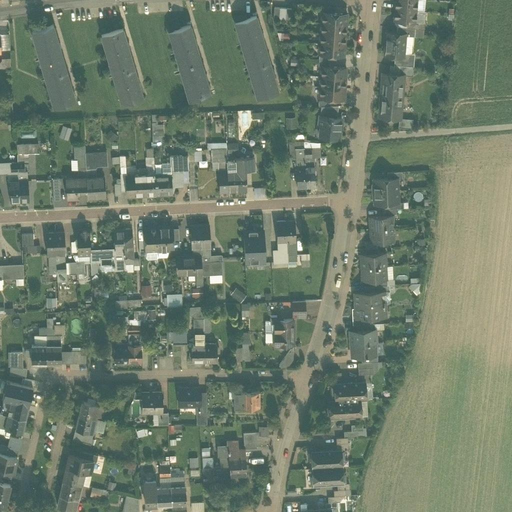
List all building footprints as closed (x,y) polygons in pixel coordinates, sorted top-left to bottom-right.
[(394,0),(394,8),(416,10),(416,0),(394,0)] [(424,11),(424,0),(416,0),(416,10),(424,11)] [(415,21),(416,10),(394,8),(393,20),(397,21),(406,21),(415,22),(415,21)] [(424,11),(416,10),(415,21),(424,22),(425,11),(424,11)] [(322,12),(321,22),(346,24),(346,14),(334,13),(322,12)] [(247,54),(249,61),(267,56),(255,16),(237,21),(239,28),(237,29),(239,38),(242,37),(244,46),(242,46),(244,55),(247,54)] [(321,22),(320,32),(345,34),(346,24),(321,22)] [(44,62),(46,71),(64,66),(52,25),(34,31),(37,40),(35,41),(41,62),(44,62)] [(179,57),(182,65),(200,60),(189,25),(169,31),(171,41),(174,40),(176,47),(174,48),(177,58),(179,57)] [(414,36),(415,28),(405,27),(397,27),(396,33),(404,33),(404,35),(413,36),(414,36)] [(112,61),(114,68),(132,63),(122,28),(101,34),(104,45),(107,44),(109,51),(106,52),(109,61),(112,61)] [(415,28),(414,36),(423,37),(423,29),(415,28)] [(320,32),(320,42),(344,44),(345,34),(320,32)] [(394,55),(403,56),(403,52),(404,35),(404,33),(396,33),(386,32),(384,54),(394,55)] [(0,36),(1,50),(3,50),(10,49),(9,34),(0,34),(0,36)] [(404,35),(403,52),(411,53),(413,36),(404,35)] [(343,55),(344,44),(320,42),(319,53),(330,54),(343,55)] [(394,64),(399,65),(412,66),(413,53),(411,53),(403,52),(403,56),(394,55),(394,64)] [(277,91),(267,56),(249,61),(246,62),(249,72),(252,71),(254,79),(251,79),(254,89),(257,89),(260,97),(277,91)] [(210,94),(200,60),(182,65),(179,66),(182,75),(184,75),(187,81),(184,82),(187,92),(189,92),(192,99),(210,94)] [(142,97),(132,63),(114,68),(111,69),(114,79),(117,78),(119,85),(116,86),(119,96),(122,95),(125,103),(142,97)] [(389,72),(398,73),(399,65),(394,64),(389,64),(389,72)] [(321,65),(321,76),(345,78),(346,67),(330,66),(321,65)] [(413,66),(412,66),(399,65),(398,73),(403,73),(412,74),(413,66)] [(75,101),(64,66),(46,71),(44,72),(47,82),(49,81),(51,88),(49,89),(52,98),(54,98),(57,106),(75,101)] [(382,71),(380,95),(401,96),(403,73),(398,73),(389,72),(382,71)] [(321,76),(320,86),(344,88),(345,78),(321,76)] [(343,98),(344,88),(320,86),(319,96),(343,98)] [(400,115),(401,96),(380,95),(379,116),(389,117),(390,114),(400,115)] [(330,106),(330,105),(321,106),(320,115),(337,117),(338,105),(330,106)] [(331,136),(339,138),(341,118),(337,117),(320,115),(319,124),(320,126),(319,136),(330,138),(331,136)] [(399,126),(412,127),(413,116),(400,115),(399,118),(399,126)] [(296,117),(285,118),(286,129),(296,128),(296,117)] [(157,124),(152,125),(152,135),(164,135),(163,124),(157,124)] [(72,129),(63,126),(59,138),(68,141),(72,129)] [(117,135),(111,129),(104,136),(111,142),(117,135)] [(164,135),(152,135),(152,144),(161,144),(161,137),(164,135)] [(78,149),(78,154),(85,154),(84,143),(73,143),(73,149),(78,149)] [(226,148),(227,156),(236,156),(235,144),(226,144),(226,148)] [(38,146),(26,147),(27,153),(17,154),(17,162),(24,162),(39,161),(38,146)] [(290,147),(290,159),(296,158),(305,158),(305,157),(304,148),(296,148),(296,147),(290,147)] [(320,147),(311,148),(311,157),(314,157),(320,157),(320,147)] [(212,161),(218,161),(227,160),(227,156),(226,148),(211,149),(212,161)] [(78,177),(77,178),(78,199),(87,199),(85,154),(78,154),(78,149),(73,149),(74,159),(78,159),(78,171),(78,177)] [(105,198),(104,185),(95,185),(95,177),(95,166),(97,165),(107,164),(106,152),(85,154),(87,199),(105,198)] [(162,163),(162,173),(182,172),(182,170),(188,170),(188,161),(188,155),(181,156),(170,156),(170,162),(162,163)] [(234,160),(227,160),(227,170),(228,192),(246,191),(246,178),(237,178),(237,170),(245,170),(254,170),(253,157),(234,158),(234,160)] [(305,158),(305,166),(314,165),(314,157),(311,157),(305,157),(305,158)] [(300,188),(306,188),(305,166),(305,158),(296,158),(297,166),(296,166),(297,188),(300,188)] [(227,170),(227,160),(218,161),(218,170),(227,170)] [(8,181),(9,181),(18,180),(17,162),(0,162),(0,172),(8,172),(8,181)] [(315,187),(314,165),(305,166),(306,188),(315,187)] [(228,192),(227,170),(218,170),(219,192),(228,192)] [(237,178),(246,178),(245,170),(237,170),(237,178)] [(183,182),(182,172),(162,173),(154,173),(154,174),(155,196),(172,195),(172,186),(183,186),(183,182)] [(128,197),(146,196),(145,174),(139,174),(135,175),(136,178),(127,178),(127,184),(127,191),(128,197)] [(147,174),(145,174),(146,196),(155,196),(154,174),(147,174)] [(104,176),(95,177),(95,185),(104,185),(104,176)] [(52,178),(53,201),(61,200),(60,178),(52,178)] [(67,200),(78,199),(77,178),(66,178),(67,200)] [(373,179),(374,191),(397,190),(397,179),(397,178),(387,179),(373,179)] [(19,202),(18,180),(9,181),(10,203),(19,202)] [(24,180),(18,180),(19,202),(28,202),(27,180),(24,180)] [(266,186),(254,187),(254,198),(266,197),(266,186)] [(398,202),(397,190),(374,191),(374,203),(389,202),(398,202)] [(369,216),(370,228),(393,227),(392,215),(383,215),(369,216)] [(287,262),(287,261),(285,220),(276,220),(277,243),(278,243),(279,250),(272,250),(273,262),(287,262)] [(295,220),(285,220),(287,261),(295,260),(295,242),(296,242),(295,220)] [(193,250),(193,256),(201,256),(200,224),(190,225),(191,247),(193,247),(193,250)] [(201,256),(202,264),(211,263),(211,261),(211,255),(209,224),(200,224),(201,256)] [(172,226),(157,227),(158,251),(169,250),(169,246),(173,246),(172,228),(172,226)] [(145,251),(158,251),(157,227),(144,228),(144,240),(145,251)] [(393,240),(393,227),(370,228),(370,241),(371,241),(376,241),(393,240)] [(114,229),(114,250),(115,252),(124,252),(123,228),(114,229)] [(132,228),(123,228),(124,252),(124,263),(133,263),(133,258),(132,228)] [(77,251),(77,255),(90,254),(89,230),(76,231),(77,241),(77,251)] [(265,262),(263,230),(243,231),(245,263),(256,262),(264,262),(265,262)] [(57,271),(56,263),(55,232),(46,233),(47,254),(50,254),(50,263),(50,272),(57,271)] [(64,232),(55,232),(56,263),(64,262),(63,253),(65,253),(64,232)] [(21,233),(22,245),(27,245),(34,244),(33,233),(21,233)] [(124,263),(124,252),(115,252),(114,250),(99,251),(99,260),(101,260),(101,264),(112,264),(112,265),(114,265),(114,269),(125,268),(124,263)] [(158,257),(158,251),(145,251),(145,254),(146,258),(147,259),(157,259),(158,257)] [(360,254),(361,267),(385,265),(385,252),(377,253),(365,254),(360,254)] [(301,254),(301,267),(310,266),(309,253),(301,254)] [(90,262),(90,254),(77,255),(73,255),(75,261),(84,261),(84,262),(90,262)] [(202,264),(201,256),(193,256),(178,257),(178,273),(195,273),(196,273),(196,274),(196,285),(203,285),(202,275),(202,264)] [(84,261),(75,261),(76,273),(85,272),(84,262),(84,261)] [(56,263),(57,271),(66,271),(65,262),(64,262),(56,263)] [(124,263),(125,268),(125,272),(133,271),(133,269),(133,263),(124,263)] [(211,266),(211,263),(202,264),(202,275),(209,275),(211,274),(211,266)] [(1,278),(10,278),(10,264),(1,265),(1,278)] [(23,264),(10,264),(10,278),(15,278),(23,277),(23,264)] [(223,274),(222,265),(211,266),(211,274),(221,274),(223,274)] [(386,279),(385,265),(361,267),(362,280),(372,279),(386,279)] [(387,284),(389,284),(394,284),(394,279),(393,279),(392,265),(385,265),(386,279),(387,284)] [(66,271),(57,271),(57,282),(66,281),(66,271)] [(211,274),(209,275),(209,284),(221,283),(221,274),(211,274)] [(171,283),(164,285),(165,292),(173,290),(171,283)] [(420,283),(410,283),(408,285),(416,295),(419,292),(420,283)] [(150,284),(141,285),(142,296),(151,295),(150,284)] [(246,296),(236,288),(230,295),(240,303),(246,296)] [(354,305),(381,304),(380,292),(380,291),(368,291),(354,292),(354,305)] [(204,297),(205,305),(216,305),(216,296),(204,297)] [(56,297),(46,297),(46,307),(56,307),(56,297)] [(127,307),(126,299),(115,300),(115,308),(127,307)] [(293,316),(305,316),(305,300),(293,301),(293,316)] [(383,304),(381,304),(354,305),(355,317),(355,318),(370,317),(383,316),(383,304)] [(192,318),(194,318),(203,318),(203,316),(203,305),(197,306),(197,310),(195,312),(192,312),(191,314),(191,316),(192,318)] [(155,319),(155,309),(147,309),(147,319),(155,319)] [(116,326),(127,325),(127,320),(127,316),(116,316),(116,324),(116,326)] [(194,318),(194,343),(204,343),(204,333),(203,318),(194,318)] [(274,320),(274,323),(274,332),(293,332),(294,332),(293,319),(283,319),(276,319),(276,320),(274,320)] [(272,332),(274,332),(274,323),(270,322),(270,320),(265,320),(265,332),(272,332)] [(54,334),(61,334),(65,334),(64,324),(53,324),(53,328),(54,328),(54,334)] [(108,333),(117,333),(116,326),(116,324),(108,325),(108,333)] [(351,343),(352,343),(375,342),(376,342),(375,329),(355,330),(350,330),(351,343)] [(172,344),(187,344),(186,331),(172,331),(172,341),(172,344)] [(127,332),(127,344),(140,343),(139,332),(127,332)] [(293,344),(293,332),(274,332),(274,344),(276,344),(293,344)] [(46,335),(46,345),(60,345),(61,345),(61,334),(54,334),(54,335),(46,335)] [(34,335),(34,345),(46,345),(46,335),(39,335),(34,335)] [(375,354),(375,342),(352,343),(352,348),(351,348),(351,356),(361,355),(375,354)] [(140,345),(140,343),(127,344),(128,362),(140,362),(140,345)] [(204,362),(204,343),(194,343),(192,343),(192,345),(191,345),(191,362),(204,362)] [(216,343),(204,343),(204,362),(217,362),(216,352),(216,347),(216,345),(216,343)] [(116,362),(128,362),(127,344),(116,344),(116,346),(115,346),(116,362)] [(46,363),(46,345),(34,345),(32,345),(32,363),(46,363)] [(60,350),(60,345),(46,345),(46,363),(61,363),(60,350)] [(279,367),(287,367),(293,359),(293,349),(290,349),(279,365),(279,367)] [(61,363),(72,362),(72,350),(60,350),(61,363)] [(72,362),(81,362),(81,354),(81,350),(72,350),(72,362)] [(10,363),(22,364),(22,351),(10,351),(10,364),(10,363)] [(369,367),(370,373),(373,373),(378,369),(377,361),(371,361),(372,367),(369,367)] [(9,374),(25,376),(26,368),(22,367),(10,366),(9,374)] [(22,378),(21,384),(33,386),(34,381),(22,378)] [(29,401),(33,386),(21,384),(6,380),(6,381),(3,392),(2,399),(3,399),(0,413),(7,414),(10,400),(28,404),(29,404),(23,402),(24,400),(29,401)] [(329,400),(330,417),(361,416),(360,399),(366,398),(365,381),(334,383),(335,400),(329,400)] [(179,387),(179,406),(199,405),(200,405),(200,391),(199,387),(179,387)] [(141,392),(142,413),(153,412),(159,412),(162,412),(162,391),(141,392)] [(234,406),(259,405),(259,391),(234,391),(234,406)] [(10,400),(7,414),(8,414),(25,418),(26,418),(29,404),(28,404),(10,400)] [(82,401),(79,414),(96,418),(99,405),(88,402),(82,401)] [(213,416),(213,421),(225,421),(224,412),(216,412),(216,416),(213,416)] [(22,432),(25,418),(8,414),(4,428),(22,432)] [(94,430),(96,418),(79,414),(75,428),(93,432),(94,430)] [(106,421),(96,418),(94,430),(103,432),(106,421)] [(343,431),(344,437),(358,436),(357,430),(363,429),(363,427),(362,423),(351,424),(351,430),(343,431)] [(357,430),(358,436),(366,435),(365,427),(363,427),(363,429),(357,430)] [(93,432),(75,428),(73,439),(91,443),(93,432)] [(143,430),(136,433),(138,438),(145,436),(143,430)] [(243,447),(243,448),(244,448),(256,447),(255,430),(242,431),(243,447)] [(7,447),(18,449),(18,450),(21,438),(9,436),(7,447)] [(336,437),(336,449),(341,449),(348,448),(347,437),(336,437)] [(220,467),(229,466),(245,465),(245,456),(238,456),(238,447),(237,439),(226,440),(227,444),(227,447),(218,447),(219,456),(220,467)] [(227,447),(227,444),(216,444),(216,456),(219,456),(218,447),(227,447)] [(6,453),(17,455),(18,449),(7,447),(6,453)] [(201,447),(202,458),(210,457),(209,447),(201,447)] [(311,451),(312,468),(342,466),(341,449),(336,449),(311,451)] [(93,460),(96,461),(98,455),(80,451),(78,456),(93,460)] [(0,469),(12,472),(13,473),(17,457),(0,453),(0,469)] [(69,454),(63,480),(81,484),(84,471),(90,472),(93,460),(78,456),(69,454)] [(198,457),(189,457),(189,467),(198,466),(198,457)] [(202,458),(203,468),(213,467),(212,457),(210,457),(202,458)] [(136,465),(129,464),(127,473),(134,475),(136,465)] [(246,474),(245,465),(229,466),(230,479),(239,478),(239,475),(246,474)] [(159,466),(160,476),(170,476),(169,466),(159,466)] [(343,483),(342,466),(312,468),(313,485),(337,483),(343,483)] [(213,476),(213,467),(203,468),(204,481),(219,480),(219,476),(213,476)] [(0,469),(0,475),(11,478),(12,472),(0,469)] [(84,471),(81,484),(89,486),(92,472),(90,472),(84,471)] [(170,476),(170,486),(185,485),(184,475),(170,476)] [(170,476),(160,476),(160,486),(170,486),(170,476)] [(75,509),(81,484),(63,480),(57,505),(75,509)] [(0,496),(7,498),(10,484),(0,481),(0,496)] [(116,482),(108,481),(107,488),(114,490),(116,482)] [(145,506),(157,505),(156,487),(156,481),(144,481),(145,506)] [(186,503),(185,485),(170,486),(171,504),(186,503)] [(157,505),(171,504),(170,486),(160,486),(156,487),(157,505)] [(126,495),(122,511),(139,511),(139,498),(126,495)] [(191,503),(191,511),(202,511),(202,503),(191,503)]
